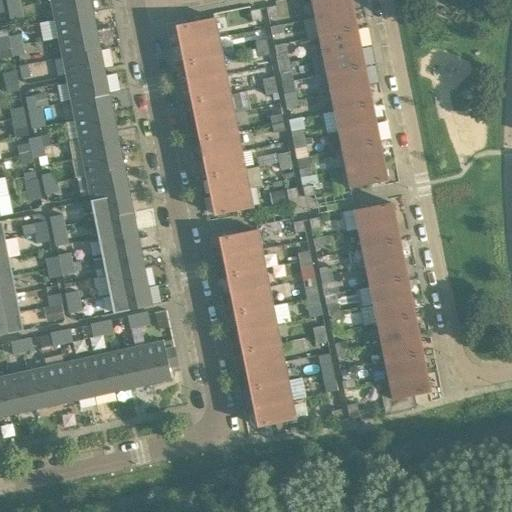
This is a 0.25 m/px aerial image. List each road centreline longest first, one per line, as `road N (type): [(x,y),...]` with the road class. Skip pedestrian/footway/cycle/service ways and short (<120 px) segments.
road 1 (residential): [(0,486),(213,436),(218,407),(134,1)]
road 2 (residential): [(385,0),(459,361),(480,377),(511,373)]
